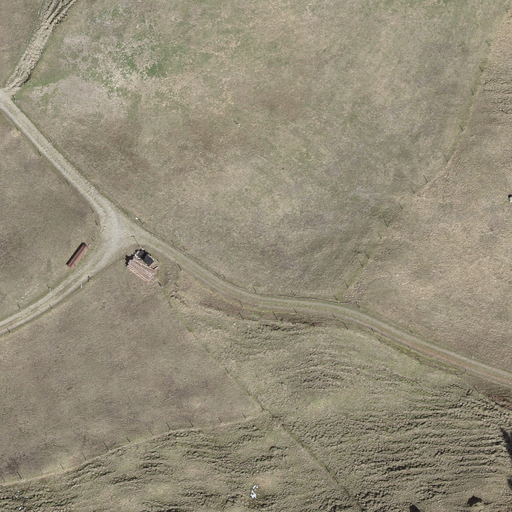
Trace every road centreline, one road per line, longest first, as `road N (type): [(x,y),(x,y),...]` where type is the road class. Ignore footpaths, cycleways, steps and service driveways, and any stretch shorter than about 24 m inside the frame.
road 1 (track): [(116,222),(240,293),(353,317),(511,381)]
road 2 (track): [(116,222),(0,101)]
road 3 (track): [(0,326),(93,264),(116,222)]
